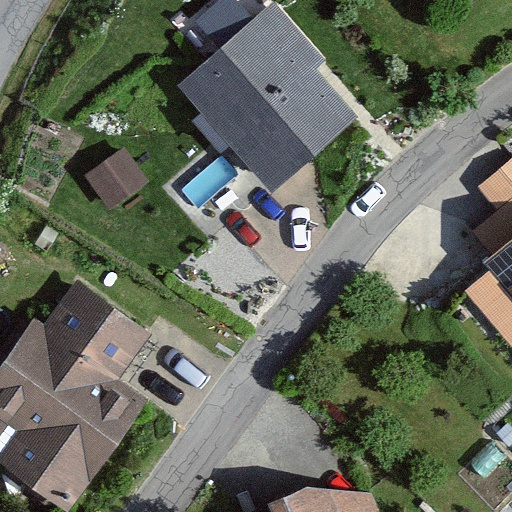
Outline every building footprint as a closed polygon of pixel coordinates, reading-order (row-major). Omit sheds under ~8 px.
[(220,41),(252,6),(246,0),(213,0),(195,19),(220,41)] [(280,11),(195,79),(288,196),(374,128),(280,11)] [(124,146),(85,175),(111,210),(150,182),(124,146)] [(511,210),(511,246),(501,255),(511,269),(511,156),(486,178),(511,210)] [(85,270),(0,383),(0,399),(34,425),(13,453),(83,505),(137,433),(99,404),(158,325),(85,270)] [(324,483),(236,511),(387,511),(380,490),(324,483)]
